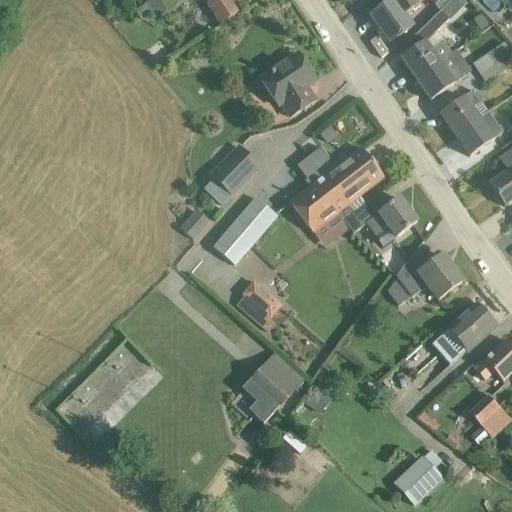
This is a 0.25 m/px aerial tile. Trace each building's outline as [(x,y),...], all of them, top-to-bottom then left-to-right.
[(151,15),(153,18),(166,10),(159,0),(150,0),(144,4),(145,5),(151,15)] [(234,4),(239,0),(215,0),(208,5),(221,24),(239,11),(234,4)] [(371,17),(390,44),(412,29),(403,17),(420,5),(417,0),(389,0),(392,3),(371,17)] [(429,0),(429,1),(440,11),(451,0),(429,0)] [(151,15),(145,5),(135,12),(141,21),(151,15)] [(441,13),(440,12),(416,36),(424,43),(426,42),(427,43),(437,33),(453,16),(445,9),(441,13)] [(481,15),(472,21),(480,32),(488,26),(481,15)] [(430,48),(427,43),(426,42),(424,43),(401,59),(416,81),(456,52),(456,51),(451,54),(442,40),(430,48)] [(502,61),(511,55),(504,44),(473,65),(481,76),(502,61)] [(456,85),(455,84),(472,72),(456,52),(416,81),(431,102),(456,85)] [(291,119),(316,102),(307,89),(316,82),(299,55),(261,80),(279,107),(282,105),(291,119)] [(508,71),(502,61),(481,76),(487,85),(508,71)] [(455,137),(480,119),(472,109),(481,103),(474,92),(465,99),(465,98),(440,115),(455,137)] [(455,137),(470,158),(495,141),(493,139),(502,134),(488,114),(480,119),(455,137)] [(327,129),(320,136),(326,143),(334,136),(327,129)] [(231,197),(259,168),(239,148),(211,177),(231,197)] [(348,207),(384,179),(361,149),(325,177),(348,207)] [(511,150),(502,157),(510,169),(489,185),(505,208),(511,202),(511,150)] [(313,235),(348,207),(325,177),(289,205),(313,235)] [(277,218),(255,200),(213,249),(235,267),(277,219),(277,218)] [(396,240),(417,223),(400,200),(378,216),(388,229),(376,237),(383,247),(395,238),(396,240)] [(375,218),(365,205),(344,223),(353,235),(375,218)] [(183,233),(193,241),(209,222),(200,214),(183,233)] [(438,301),(462,283),(442,257),(420,274),(409,259),(387,292),(399,309),(427,287),(438,301)] [(282,308),(253,282),(241,296),(243,298),(236,307),(253,322),(261,313),(270,321),(282,308)] [(451,367),(481,341),(496,328),(476,306),(431,345),(451,367)] [(62,406),(91,434),(101,423),(109,431),(162,376),(126,340),(62,406)] [(502,384),(511,374),(511,347),(506,341),(483,363),(484,364),(475,373),(485,383),(493,374),(502,384)] [(268,363),(255,378),(248,386),(262,399),(249,412),(264,425),(276,411),(302,384),(298,380),(283,367),(278,372),(268,363)] [(333,400),(316,387),(304,403),(321,416),(333,400)] [(480,427),(499,409),(488,397),(469,415),(480,427)] [(499,409),(480,427),(492,440),(511,422),(499,409)] [(460,443),(451,436),(445,443),(454,450),(460,443)] [(280,460),(289,450),(280,443),(271,452),(280,460)] [(414,508),(443,480),(422,457),(393,485),(414,508)]
